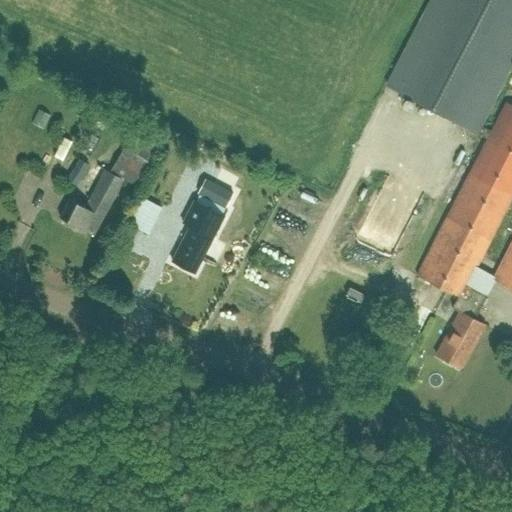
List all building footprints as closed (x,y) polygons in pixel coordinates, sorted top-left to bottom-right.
[(435,355),(461,369),(484,324),(474,318),(485,296),(467,286),(511,198),(511,104),(506,101),(490,131),(479,125),(511,61),(511,0),(430,0),(386,85),(487,137),(416,274),(457,296),(452,307),(458,311),(435,355)] [(120,152),(109,171),(105,169),(97,183),(84,207),(70,199),(60,217),(93,235),(116,194),(124,179),(137,187),(154,157),(161,146),(139,133),(134,143),(127,140),(120,152)] [(207,184),(201,196),(223,207),(229,195),(207,184)] [(189,225),(171,260),(194,273),(225,216),(194,200),(182,221),(189,225)] [(346,241),(363,246),(370,219),(353,215),(346,241)] [(364,268),(388,277),(403,233),(379,225),(364,268)] [(511,289),(511,240),(492,279),(511,289)]
